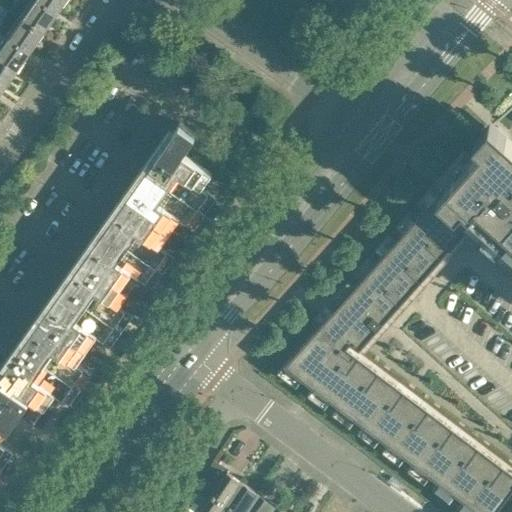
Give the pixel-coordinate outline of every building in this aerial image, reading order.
[(36,0),(14,0),(8,9),(42,33),(55,13),(36,0)] [(64,0),(36,0),(55,13),(64,0)] [(42,33),(8,9),(0,20),(0,21),(4,24),(0,28),(0,33),(28,53),(42,33)] [(28,53),(0,33),(0,62),(14,72),(28,53)] [(14,72),(0,62),(0,91),(0,92),(14,72)] [(153,287),(175,257),(160,246),(180,218),(195,228),(216,198),(202,187),(212,173),(186,154),(191,147),(188,145),(196,133),(180,122),(166,141),(163,138),(6,359),(0,368),(0,376),(45,409),(55,394),(69,404),(91,374),(76,364),(96,335),(111,346),(133,315),(118,305),(138,276),(153,287)] [(511,138),(499,126),(488,138),(482,145),(471,157),(445,185),(438,193),(424,209),(403,232),(396,240),(383,255),(375,263),(362,278),(356,284),(343,299),(325,318),(323,322),(285,364),(481,511),(494,511),(511,489),(511,469),(356,351),(347,345),(350,341),(359,348),(361,346),(377,329),(472,223),(464,216),(466,214),(471,209),(483,220),(488,225),(504,238),(505,240),(511,245),(511,138)] [(0,472),(13,453),(0,443),(0,442),(19,415),(33,425),(45,409),(0,376),(0,472)] [(225,511),(245,483),(247,481),(242,479),(241,480),(229,472),(230,470),(229,469),(204,506),(212,511),(225,511)] [(249,511),(261,494),(262,494),(263,493),(259,490),(258,491),(245,483),(225,511),(249,511)] [(272,511),(278,505),(279,506),(280,504),(275,501),(274,503),(262,494),(261,494),(249,511),(272,511)]
